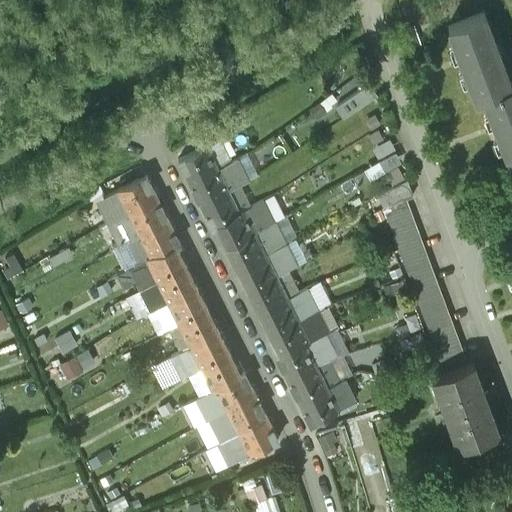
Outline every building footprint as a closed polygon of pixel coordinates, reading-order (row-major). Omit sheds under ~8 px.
[(486,15),(452,28),(477,94),(485,92),(511,82),(486,15)] [(362,72),(332,94),(339,102),(368,80),(362,72)] [(511,81),(511,82),(485,92),(511,160),(511,159),(511,81)] [(367,85),(337,105),(345,116),(374,96),(367,85)] [(233,116),(215,127),(221,136),(239,126),(233,116)] [(217,168),(206,146),(178,160),(189,182),(217,168)] [(237,158),(217,168),(189,182),(200,204),(228,190),(248,180),(237,158)] [(146,176),(118,190),(104,197),(105,199),(102,208),(109,222),(157,198),(146,176)] [(228,190),(200,204),(212,227),(216,225),(215,224),(239,212),(239,211),(228,190)] [(405,197),(383,205),(387,216),(409,208),(405,197)] [(157,198),(109,222),(120,244),(129,240),(168,220),(157,198)] [(239,212),(215,224),(216,225),(226,245),(254,231),(273,221),(274,221),(263,199),(243,209),(239,211),(239,212)] [(409,208),(387,216),(391,226),(413,218),(409,208)] [(274,221),(273,221),(278,230),(290,223),(285,214),(274,221)] [(413,218),(391,226),(395,236),(417,229),(413,218)] [(168,220),(129,240),(140,261),(175,244),(175,245),(180,243),(168,220)] [(417,229),(395,236),(399,247),(421,239),(417,229)] [(254,231),(226,245),(237,267),(265,253),(254,231)] [(421,239),(399,247),(403,257),(424,249),(421,239)] [(175,244),(140,261),(134,265),(139,275),(136,281),(140,289),(186,266),(175,245),(175,244)] [(424,249),(403,257),(407,268),(428,260),(424,249)] [(265,253),(237,267),(248,289),(276,275),(265,253)] [(8,278),(21,269),(14,258),(1,267),(8,278)] [(428,260),(407,268),(411,279),(432,271),(428,260)] [(299,263),(287,270),(291,278),(303,272),(299,263)] [(140,289),(138,290),(149,312),(169,302),(197,288),(186,266),(140,289)] [(276,275),(248,289),(259,311),(287,297),(298,292),(291,278),(287,270),(276,275)] [(432,271),(411,279),(415,289),(436,281),(432,271)] [(106,281),(96,287),(101,296),(112,290),(106,281)] [(436,281),(415,289),(418,300),(440,292),(436,281)] [(197,288),(169,302),(179,324),(207,309),(197,288)] [(440,292),(418,300),(422,310),(444,302),(440,292)] [(287,297),(259,311),(270,333),(298,319),(287,297)] [(444,302),(422,310),(426,320),(448,313),(444,302)] [(0,327),(10,323),(3,306),(0,307),(0,327)] [(207,309),(179,324),(190,345),(218,331),(207,309)] [(448,313),(426,320),(430,331),(452,323),(448,313)] [(298,319),(270,333),(280,354),(281,354),(305,342),(305,343),(309,341),(298,319)] [(165,320),(147,330),(151,339),(170,329),(165,320)] [(452,323),(430,331),(434,342),(456,334),(452,323)] [(62,349),(78,343),(71,328),(56,334),(62,349)] [(218,331),(190,345),(201,367),(229,353),(218,331)] [(456,334),(434,342),(438,352),(460,344),(456,334)] [(305,342),(281,354),(280,354),(276,356),(287,378),(316,364),(315,364),(327,360),(328,360),(317,337),(309,341),(305,343),(305,342)] [(460,344),(438,352),(442,363),(464,355),(460,344)] [(80,353),(62,358),(66,374),(85,369),(80,353)] [(229,353),(201,367),(212,389),(213,389),(217,387),(216,387),(240,375),(240,374),(229,353)] [(316,364),(287,378),(298,400),(326,386),(327,387),(337,382),(327,360),(315,364),(316,364)] [(472,360),(432,375),(458,446),(469,442),(491,434),(498,431),(472,360)] [(240,375),(216,387),(217,387),(213,389),(212,389),(205,392),(206,393),(210,401),(217,414),(227,409),(255,394),(244,372),(240,374),(240,375)] [(129,381),(122,385),(126,391),(132,388),(129,381)] [(326,386),(298,400),(310,423),(338,409),(327,387),(326,386)] [(206,393),(193,400),(198,408),(210,401),(206,393)] [(255,394),(227,409),(232,417),(220,423),(227,437),(239,431),(238,430),(266,416),(255,394)] [(169,402),(158,408),(162,415),(173,409),(169,402)] [(266,416),(238,430),(239,431),(239,432),(229,437),(239,459),(278,439),(266,416)] [(328,453),(350,446),(342,423),(320,431),(328,453)] [(491,434),(469,442),(478,464),(499,456),(491,434)] [(139,498),(129,502),(132,509),(142,505),(139,498)]
